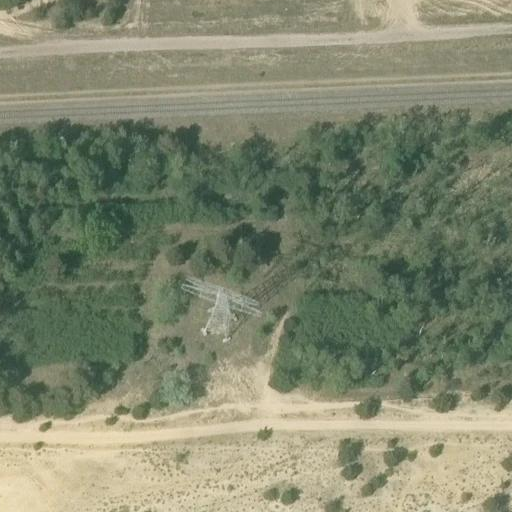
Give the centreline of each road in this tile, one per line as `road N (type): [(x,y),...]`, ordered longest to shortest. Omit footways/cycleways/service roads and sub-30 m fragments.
road 1 (track): [(0,54),(511,30)]
road 2 (track): [(0,441),(511,430)]
